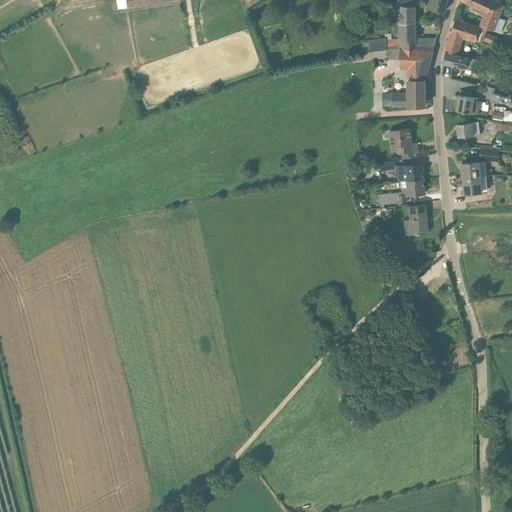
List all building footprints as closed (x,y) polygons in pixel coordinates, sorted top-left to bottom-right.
[(126,0),(128,8),(181,0),(126,0)] [(396,24),(415,24),(414,0),(398,0),(398,22),(396,22),(396,24)] [(444,12),(447,0),(428,0),(427,8),(444,12)] [(500,33),(505,20),(498,17),(502,6),(488,0),(461,0),(462,0),(484,12),(479,25),(500,33)] [(450,36),(463,39),(474,42),(479,28),(455,20),(451,33),(450,36)] [(385,37),(369,39),(370,51),(384,49),(387,48),(396,49),(433,49),(436,39),(422,39),(415,38),(415,24),(396,24),(396,33),(398,33),(398,38),(392,39),(385,39),(385,37)] [(498,37),(487,33),(483,42),(494,47),(498,37)] [(363,52),(370,51),(369,39),(361,40),(363,52)] [(448,41),(446,51),(459,55),(462,45),(448,41)] [(387,48),(384,49),(385,57),(388,57),(388,59),(398,59),(398,68),(410,67),(408,94),(391,94),(392,106),(425,106),(425,81),(428,69),(433,49),(396,49),(387,48)] [(459,55),(446,51),(443,63),(454,66),(473,71),(476,59),(459,55)] [(475,114),(477,99),(474,98),(458,95),(456,110),(472,113),(475,114)] [(503,113),(493,111),(492,118),(502,119),(503,113)] [(459,137),(473,135),(480,134),(479,121),(457,124),(459,137)] [(508,131),(509,125),(496,122),(495,129),(508,131)] [(409,152),(408,145),(412,144),(410,129),(390,131),(392,147),(397,146),(397,153),(409,152)] [(498,162),(499,151),(480,149),(479,159),(498,162)] [(381,172),(396,169),(394,160),(379,163),(381,172)] [(463,178),(480,177),(479,162),(462,163),(463,178)] [(406,166),(399,167),(400,181),(402,181),(407,180),(423,179),(421,164),(405,166),(406,166)] [(480,177),(463,178),(465,193),(482,191),(480,177)] [(423,179),(407,180),(402,181),(402,187),(401,188),(401,192),(377,194),(379,208),(384,208),(384,205),(406,203),(405,195),(424,194),(423,179)] [(405,236),(412,235),(420,234),(420,233),(428,232),(426,205),(409,206),(410,220),(403,220),(405,236)] [(375,210),(375,214),(376,217),(380,217),(381,226),(387,225),(387,217),(388,217),(388,216),(392,216),(392,209),(386,210),(386,209),(381,209),(375,210)] [(374,213),(369,215),(373,228),(378,227),(374,213)] [(384,266),(378,269),(380,275),(386,273),(384,266)]
